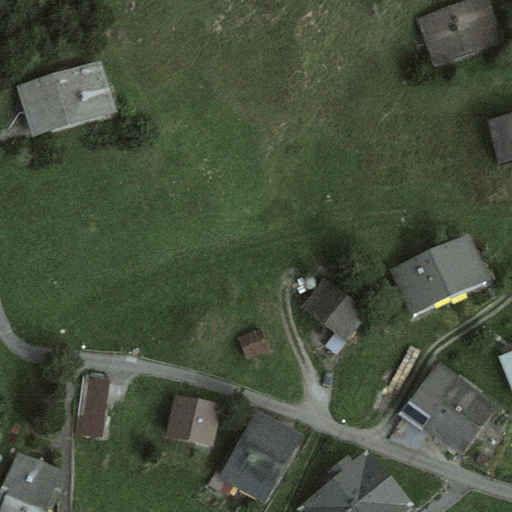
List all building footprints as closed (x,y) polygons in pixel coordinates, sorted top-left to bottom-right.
[(493,40),(480,3),(426,22),(439,59),(493,40)] [(97,68),(22,90),(29,113),(39,110),(45,127),(87,115),(88,120),(109,114),(96,70),(97,68)] [(511,123),(494,128),(502,160),(511,157),(511,123)] [(465,242),(395,273),(414,317),(485,286),(465,242)] [(336,355),(364,317),(324,286),(306,309),(338,334),(327,347),(336,355)] [(259,335),(243,340),(247,356),(264,352),(259,335)] [(456,386),(432,367),(395,429),(418,438),(427,426),(458,450),(489,410),(474,399),(478,395),(460,381),(456,386)] [(76,433),(94,435),(101,386),(83,383),(76,433)] [(216,411),(178,403),(171,435),(208,444),(216,411)] [(293,444),(258,424),(228,478),(262,498),(293,444)] [(57,484),(59,480),(20,464),(1,507),(7,510),(6,511),(36,511),(42,500),(47,502),(55,483),(57,484)] [(396,511),(400,509),(366,466),(354,476),(347,469),(335,479),(341,486),(309,511),(396,511)]
